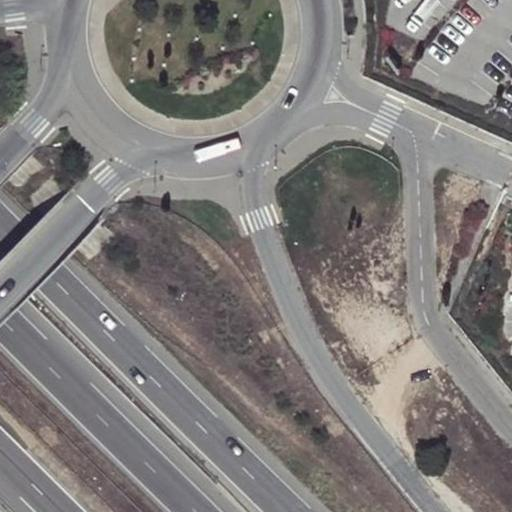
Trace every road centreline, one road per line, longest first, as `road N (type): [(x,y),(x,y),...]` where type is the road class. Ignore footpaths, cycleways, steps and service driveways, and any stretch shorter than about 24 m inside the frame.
road 1 (primary): [(291,511),(0,220)]
road 2 (primary): [(432,511),(316,362),(235,156)]
road 3 (residential): [(350,103),(420,136),(423,299),(511,433)]
road 4 (motorway): [(207,511),(0,313)]
road 5 (tertiary): [(0,288),(134,148)]
